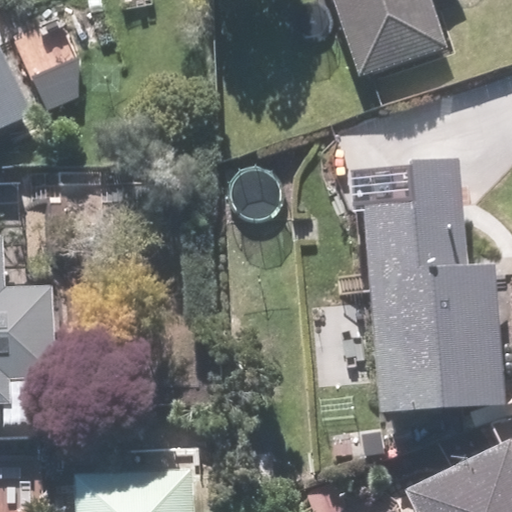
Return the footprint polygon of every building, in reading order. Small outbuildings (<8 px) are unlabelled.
[(343,0),(367,75),(451,49),(435,0),(343,0)] [(0,132),(39,115),(0,33),(0,132)] [(426,199),(376,202),(389,408),(510,401),(501,263),(477,265),(470,156),(424,159),(426,199)] [(9,233),(0,233),(0,399),(15,399),(15,378),(59,376),(56,284),(11,285),(9,233)] [(511,511),(511,440),(419,487),(431,511),(511,511)] [(203,511),(201,466),(89,471),(91,511),(203,511)]
